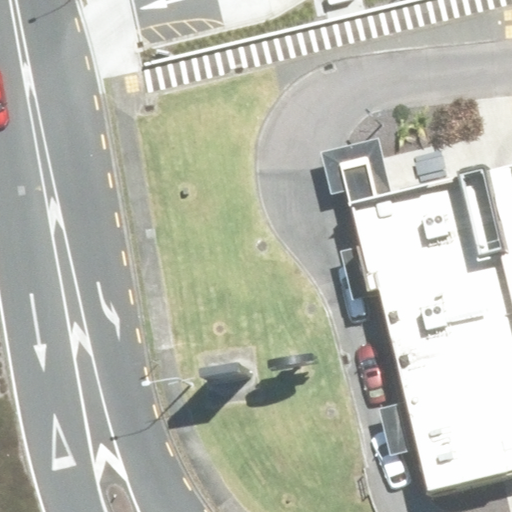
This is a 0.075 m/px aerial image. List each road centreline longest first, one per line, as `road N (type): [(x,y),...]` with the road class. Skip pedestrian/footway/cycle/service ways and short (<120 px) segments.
road 1 (secondary): [(42,0),(58,36),(139,421),(179,511)]
road 2 (secondary): [(0,135),(55,452),(78,511)]
